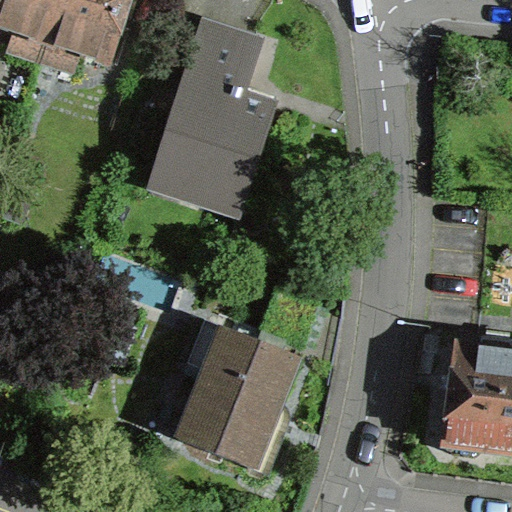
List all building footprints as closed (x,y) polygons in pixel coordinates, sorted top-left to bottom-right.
[(60,0),(0,0),(0,25),(46,41),(60,0)] [(128,0),(60,0),(46,41),(108,62),(128,0)] [(297,43),(200,17),(153,188),(250,214),(297,43)] [(127,317),(84,302),(72,336),(115,351),(127,317)] [(266,470),(304,352),(211,322),(173,440),(266,470)] [(511,463),(511,346),(445,340),(433,455),(511,463)]
